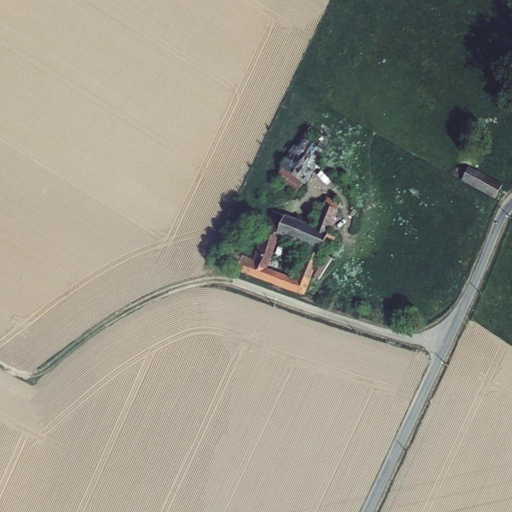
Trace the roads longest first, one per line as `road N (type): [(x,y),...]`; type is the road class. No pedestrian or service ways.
road 1 (track): [(233,281),(206,279),(142,302),(45,370),(26,375),(0,365)]
road 2 (unclassified): [(444,347),(233,281)]
road 3 (unclassified): [(444,347),(368,511)]
road 4 (unclassified): [(511,202),(444,347)]
